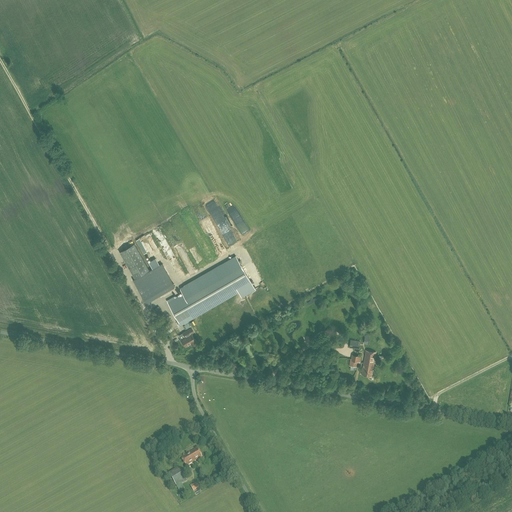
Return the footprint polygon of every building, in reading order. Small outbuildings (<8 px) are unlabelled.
[(193,228),(198,226),(195,218),(194,218),(193,215),(189,217),(193,228)] [(180,228),(186,237),(191,233),(185,224),(180,228)] [(170,233),(176,238),(175,239),(177,242),(181,237),(173,230),(170,233)] [(155,235),(158,241),(163,239),(167,248),(171,247),(164,231),(155,235)] [(192,234),(185,238),(188,243),(195,239),(192,234)] [(134,278),(149,270),(134,244),(119,252),(134,278)] [(181,288),(184,293),(168,302),(181,325),(238,292),(241,298),(255,290),(240,262),(237,256),(181,288)] [(172,261),(177,272),(181,270),(181,272),(180,272),(182,275),(185,274),(186,276),(187,275),(179,258),(172,261)] [(153,269),(133,280),(136,284),(147,303),(170,289),(175,287),(164,268),(161,264),(160,265),(156,259),(149,262),(153,269)] [(157,318),(164,314),(161,309),(154,313),(157,318)] [(196,343),(195,341),(195,340),(191,333),(194,332),(192,328),(185,332),(187,336),(180,340),(182,343),(184,342),(186,346),(191,343),(192,346),(196,343)] [(359,349),(360,341),(351,340),(350,347),(359,349)] [(372,376),(376,352),(366,350),(362,374),(372,376)] [(361,362),(362,356),(352,354),(351,359),(350,359),(350,366),(357,367),(357,362),(361,362)] [(187,466),(202,457),(197,448),(181,457),(187,466)] [(179,491),(184,488),(182,484),(187,480),(179,467),(169,473),(179,491)] [(194,491),(199,487),(196,482),(190,485),(194,491)]
